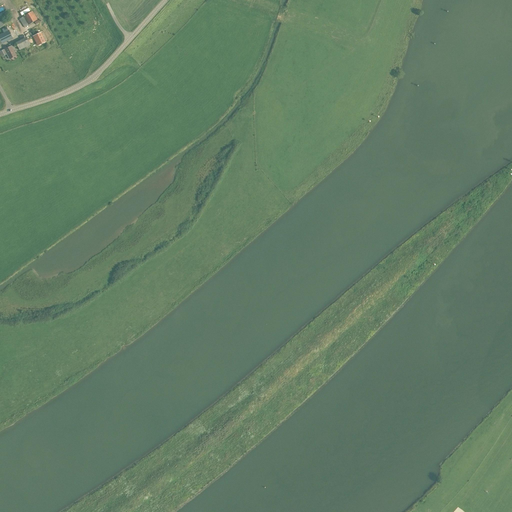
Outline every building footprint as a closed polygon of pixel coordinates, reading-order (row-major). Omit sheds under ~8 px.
[(32,11),(19,19),(24,27),(37,19),(32,11)] [(8,31),(6,27),(2,29),(4,33),(0,34),(0,44),(13,38),(9,30),(8,31)] [(38,45),(45,42),(41,33),(34,36),(38,45)] [(19,50),(31,45),(27,37),(16,42),(19,50)] [(9,59),(16,56),(12,46),(4,49),(9,59)]
